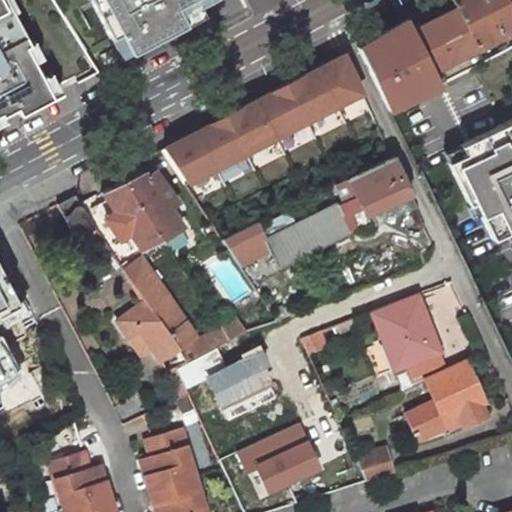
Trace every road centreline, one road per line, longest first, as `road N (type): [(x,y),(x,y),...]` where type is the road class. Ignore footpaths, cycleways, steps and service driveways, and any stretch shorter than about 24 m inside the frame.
road 1 (residential): [(330,3),(511,394)]
road 2 (residential): [(136,511),(101,416),(0,215)]
road 3 (tertiary): [(278,30),(0,178)]
road 4 (residential): [(511,478),(378,511)]
